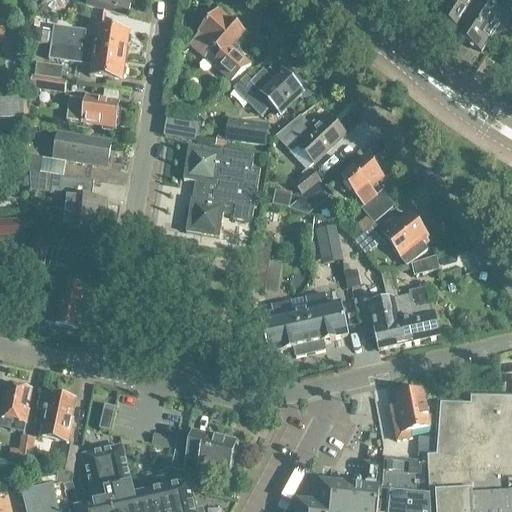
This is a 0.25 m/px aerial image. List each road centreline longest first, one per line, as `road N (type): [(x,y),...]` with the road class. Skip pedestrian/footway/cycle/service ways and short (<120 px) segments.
road 1 (residential): [(107,373),(172,0)]
road 2 (residential): [(330,386),(256,398),(107,373)]
road 3 (residential): [(511,285),(374,113)]
road 4 (residential): [(330,386),(511,340)]
road 5 (secondary): [(400,59),(511,148)]
road 6 (residential): [(274,511),(323,421),(330,386)]
road 7 (secondary): [(511,123),(400,59)]
